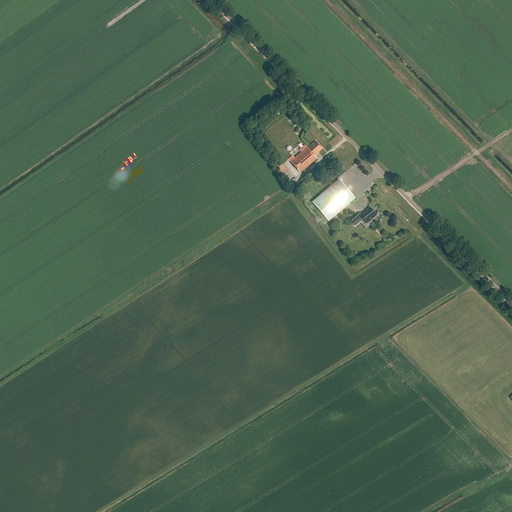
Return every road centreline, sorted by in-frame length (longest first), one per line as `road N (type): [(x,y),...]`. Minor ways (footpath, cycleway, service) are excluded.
road 1 (unclassified): [(511,304),(210,0)]
road 2 (track): [(406,197),(511,129)]
